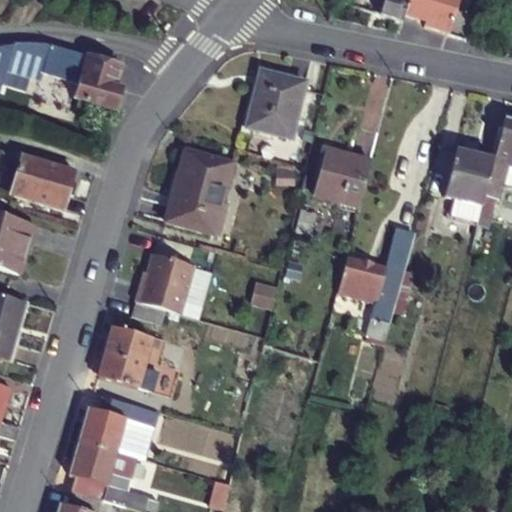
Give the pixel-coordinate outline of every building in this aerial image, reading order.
[(341,0),(340,5),(353,9),(356,0),(341,0)] [(384,0),(379,16),(402,24),(404,18),(409,0),(384,0)] [(424,29),(448,36),(458,0),(409,0),(404,18),(425,25),(424,29)] [(0,90),(5,72),(15,45),(0,47),(0,90)] [(84,57),(47,47),(15,45),(5,72),(39,83),(42,75),(76,85),(84,57)] [(84,57),(76,85),(72,101),(114,113),(121,91),(114,88),(120,67),(84,57)] [(262,75),(248,131),(292,143),(307,87),(262,75)] [(480,218),(489,221),(495,200),(497,200),(507,168),(511,168),(511,123),(505,122),(494,164),(482,210),(480,218)] [(211,239),(231,166),(186,153),(167,227),(211,239)] [(325,153),(321,167),(367,178),(370,165),(325,153)] [(443,198),(455,202),(482,210),(494,164),(456,153),(443,198)] [(22,158),(10,199),(63,214),(75,173),(22,158)] [(367,178),(321,167),(313,200),(359,210),(367,178)] [(482,210),(455,202),(451,219),(478,227),(480,218),(482,210)] [(33,225),(0,215),(0,234),(28,243),(33,225)] [(395,232),(390,249),(409,254),(414,238),(395,232)] [(0,268),(19,274),(28,243),(0,234),(0,268)] [(384,340),(409,254),(390,249),(384,270),(346,260),(336,296),(370,306),(367,317),(371,318),(366,335),(384,340)] [(134,305),(178,318),(192,269),(151,257),(141,290),(139,288),(134,305)] [(270,308),(275,288),(256,283),(250,302),(270,308)] [(0,359),(7,362),(19,318),(23,303),(0,296),(0,359)] [(159,328),(163,315),(134,306),(129,319),(159,328)] [(153,341),(113,330),(98,379),(138,392),(153,341)] [(0,421),(9,391),(0,388),(0,421)] [(103,415),(88,411),(78,444),(115,455),(144,463),(157,417),(107,402),(103,415)] [(0,439),(15,444),(19,430),(0,423),(0,439)] [(100,503),(102,503),(106,488),(115,455),(78,444),(68,477),(74,480),(70,494),(100,503)] [(130,511),(142,511),(145,501),(106,488),(102,503),(130,511)] [(65,510),(59,507),(57,511),(97,511),(100,503),(70,494),(65,510)] [(223,511),(239,511),(241,503),(227,499),(223,511)]
